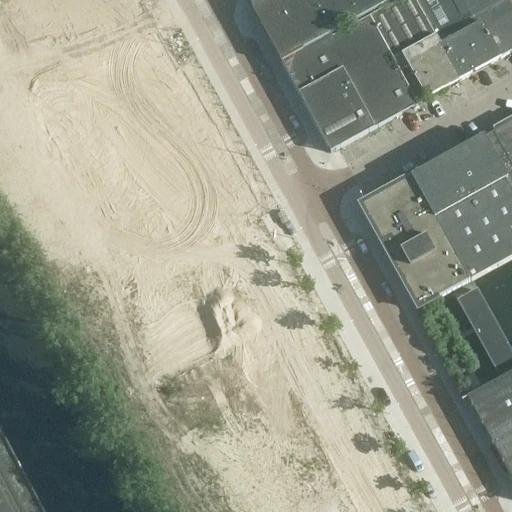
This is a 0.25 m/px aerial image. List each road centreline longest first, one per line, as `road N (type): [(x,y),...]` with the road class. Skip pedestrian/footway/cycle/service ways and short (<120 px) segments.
road 1 (tertiary): [(492,511),(318,196)]
road 2 (tertiary): [(297,207),(464,511)]
road 3 (tertiary): [(188,10),(297,207)]
road 4 (tertiary): [(318,196),(213,0)]
road 5 (unclassified): [(511,87),(318,196)]
